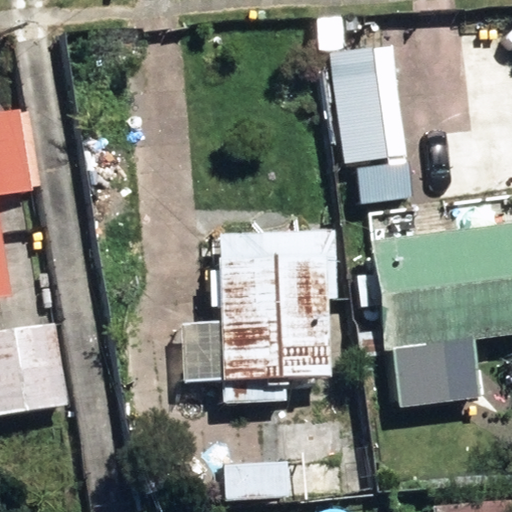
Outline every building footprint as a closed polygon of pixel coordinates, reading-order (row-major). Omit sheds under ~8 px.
[(317,45),(321,68),(352,64),(350,41),(317,45)] [(318,78),(330,155),(400,146),(389,67),(318,78)] [(0,316),(5,315),(0,287),(0,202),(40,196),(26,116),(0,120),(0,316)] [(97,139),(103,218),(146,214),(141,136),(97,139)] [(388,362),(396,418),(477,408),(469,351),(511,345),(511,234),(365,253),(380,363),(388,362)] [(219,393),(218,412),(283,410),(283,392),(326,390),(325,309),(334,308),(333,239),(212,243),(214,332),(178,333),(180,394),(219,393)] [(0,342),(0,425),(68,413),(52,332),(0,342)] [(222,476),(224,508),(373,499),(370,465),(345,466),(342,423),(272,426),(275,459),(287,459),(288,471),(222,476)] [(45,499),(45,511),(70,511),(70,498),(45,499)]
